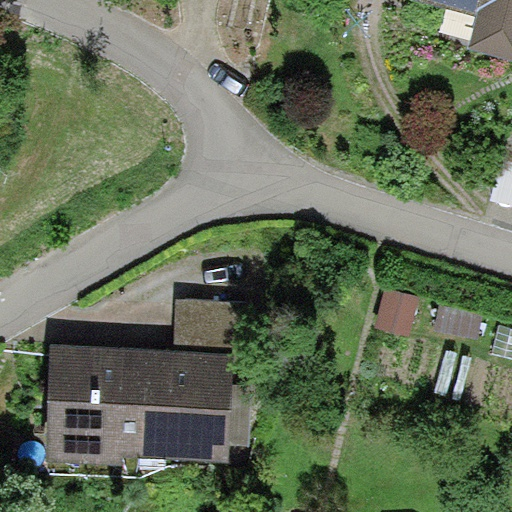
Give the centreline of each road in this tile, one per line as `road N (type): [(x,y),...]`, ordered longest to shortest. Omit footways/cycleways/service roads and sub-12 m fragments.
road 1 (residential): [(18,0),(166,80),(216,128),(243,168)]
road 2 (residential): [(243,168),(511,252)]
road 3 (residential): [(243,168),(0,307)]
